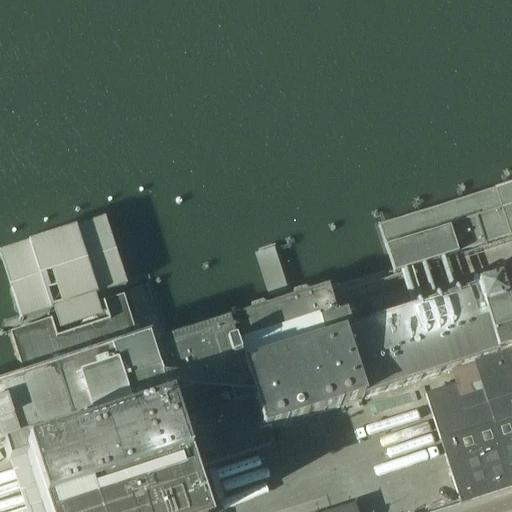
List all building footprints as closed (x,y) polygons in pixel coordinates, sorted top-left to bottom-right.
[(511,178),(368,226),(384,274),(511,231),(511,178)] [(263,432),(473,364),(481,390),(460,396),(456,385),(424,396),(459,506),(511,488),(511,282),(341,338),(164,396),(190,473),(268,447),(263,432)] [(227,324),(228,330),(151,355),(152,357),(164,396),(341,338),(326,292),(227,324)] [(24,381),(138,343),(123,297),(103,304),(110,322),(55,340),(49,322),(9,335),(24,381)] [(190,473),(164,396),(152,357),(151,355),(147,340),(138,343),(24,381),(0,388),(0,446),(1,447),(7,464),(25,458),(43,511),(200,511),(188,473),(190,473)]
